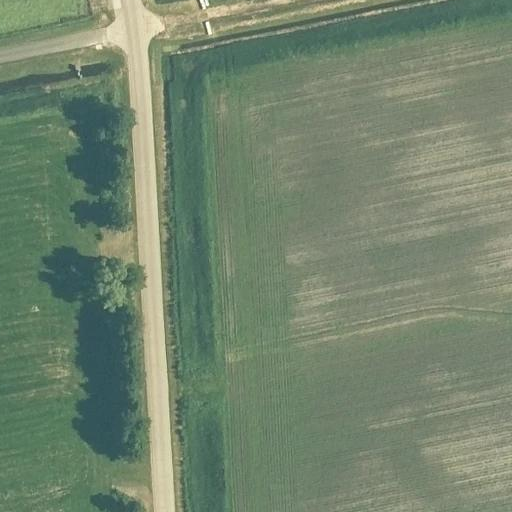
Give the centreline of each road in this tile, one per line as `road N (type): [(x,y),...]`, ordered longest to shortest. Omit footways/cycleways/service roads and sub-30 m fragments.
road 1 (unclassified): [(166,511),(134,33)]
road 2 (unclassified): [(299,0),(134,33)]
road 3 (unclassified): [(134,33),(0,61)]
